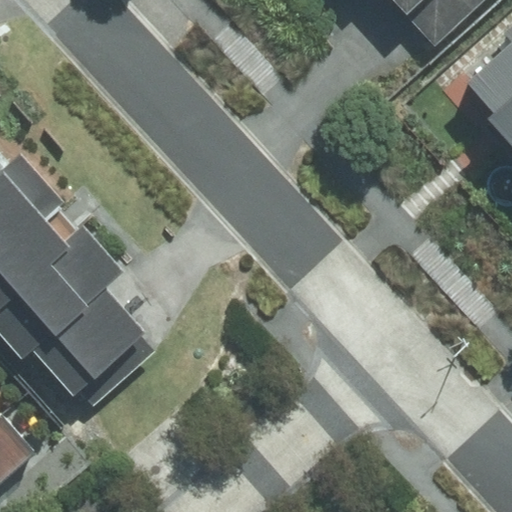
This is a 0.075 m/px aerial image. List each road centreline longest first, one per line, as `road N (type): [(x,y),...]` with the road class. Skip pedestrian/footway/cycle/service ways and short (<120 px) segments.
road 1 (residential): [(74,0),(398,350)]
road 2 (residential): [(216,511),(398,350)]
road 3 (residential): [(398,350),(509,470)]
